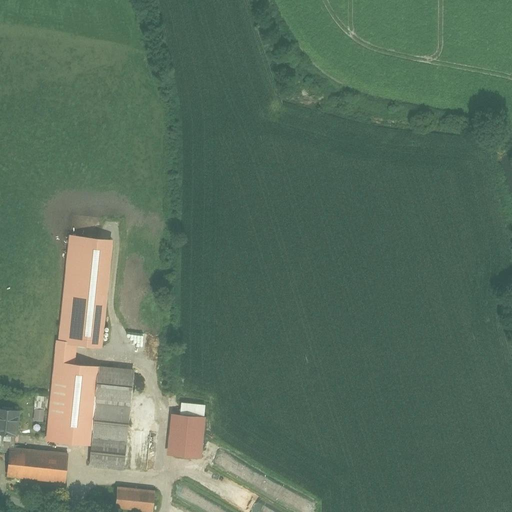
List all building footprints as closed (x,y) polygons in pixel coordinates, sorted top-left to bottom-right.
[(120,239),(72,234),(60,339),(78,341),(108,344),(120,239)] [(59,339),(57,360),(75,362),(78,341),(60,339),(59,339)] [(48,438),(94,443),(95,435),(99,401),(100,396),(103,365),(75,362),(57,360),(48,438)] [(100,396),(137,400),(140,369),(103,365),(100,396)] [(132,439),(133,439),(137,406),(99,401),(95,435),(132,439)] [(24,410),(0,407),(0,430),(21,433),(24,410)] [(44,421),(45,408),(35,407),(35,420),(44,421)] [(210,416),(177,413),(174,452),(206,455),(210,416)] [(92,463),(129,467),(132,439),(95,435),(94,443),(92,463)] [(75,455),(15,448),(11,476),(71,483),(75,455)] [(161,491),(122,487),(120,507),(159,511),(161,491)]
